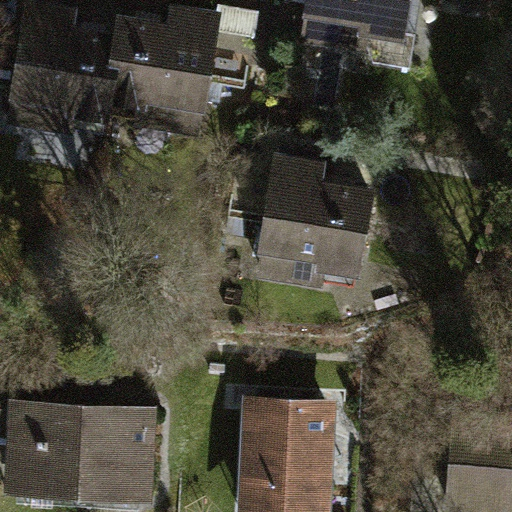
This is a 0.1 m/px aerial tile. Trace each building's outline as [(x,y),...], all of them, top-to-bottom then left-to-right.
[(310,0),(308,16),(309,16),(306,34),(365,43),(368,25),(403,30),(407,0),(310,0)] [(72,10),(30,3),(14,98),(16,98),(13,117),(104,132),(107,113),(123,18),(121,18),(118,37),(69,29),(72,10)] [(172,26),(123,18),(107,113),(197,128),(200,109),(202,109),(218,15),(176,8),(172,26)] [(321,163),(280,156),(265,251),(266,251),(263,269),(321,279),(324,260),(358,265),(370,190),(318,181),(321,163)] [(21,371),(0,369),(0,430),(17,431),(15,479),(146,485),(150,407),(20,401),(21,371)] [(321,511),(326,400),(256,397),(250,511),(321,511)] [(511,414),(420,408),(412,511),(450,511),(451,504),(511,508),(511,414)]
